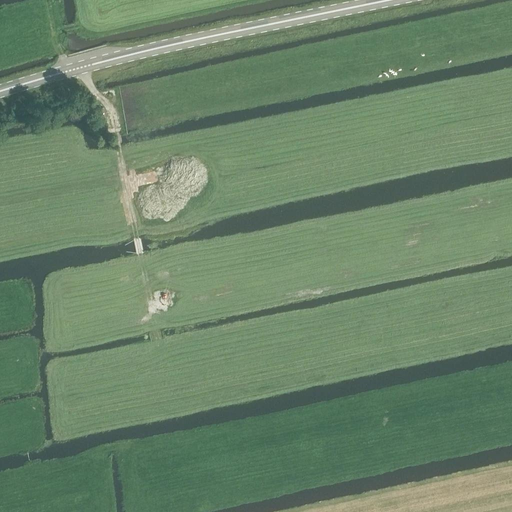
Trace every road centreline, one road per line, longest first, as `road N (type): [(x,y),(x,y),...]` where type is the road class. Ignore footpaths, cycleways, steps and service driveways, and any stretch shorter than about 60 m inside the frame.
road 1 (secondary): [(0,92),(408,0)]
road 2 (track): [(158,356),(112,105),(57,46),(48,0)]
